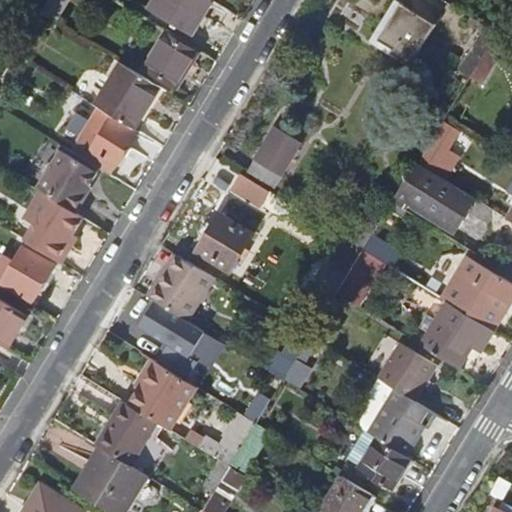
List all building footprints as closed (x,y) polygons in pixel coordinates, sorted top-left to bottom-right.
[(56,19),(67,0),(48,0),(41,11),(56,19)] [(192,31),(211,0),(155,0),(152,6),(192,31)] [(401,1),(380,35),(400,49),(397,54),(410,61),(434,22),(401,1)] [(460,67),(471,75),(499,31),(488,24),(460,67)] [(194,51),(161,31),(140,66),(173,86),(194,51)] [(377,41),(397,54),(400,49),(380,35),(377,41)] [(122,61),(96,103),(138,129),(164,86),(122,61)] [(136,132),(98,108),(77,140),(91,148),(85,157),(111,173),(136,132)] [(282,171),(293,154),(283,147),(290,133),(276,125),(257,156),(282,171)] [(444,125),(420,164),(438,175),(448,160),(443,157),(458,134),(444,125)] [(301,140),(290,133),(283,147),(293,154),(301,140)] [(55,197),(75,210),(86,193),(83,191),(89,183),(96,170),(61,148),(37,186),(42,189),(55,197)] [(453,233),(474,198),(438,175),(420,164),(417,162),(393,202),(403,208),(407,204),(453,233)] [(271,189),(243,172),(234,187),(262,204),(271,189)] [(75,210),(55,197),(42,189),(25,216),(38,224),(29,239),(58,257),(84,215),(75,210)] [(198,246),(230,266),(253,231),(221,210),(198,246)] [(319,293),(332,302),(340,289),(365,247),(361,244),(354,240),(336,267),(334,267),(319,293)] [(54,263),(24,244),(2,280),(32,298),(54,263)] [(360,303),(388,261),(365,247),(340,289),(360,303)] [(181,253),(155,297),(189,317),(214,274),(181,253)] [(452,302),(495,330),(511,302),(511,282),(472,257),(446,298),(452,302)] [(422,270),(416,279),(433,290),(439,280),(422,270)] [(0,295),(0,339),(8,345),(27,312),(0,295)] [(452,302),(424,345),(440,355),(460,368),(473,347),(481,352),(495,330),(452,302)] [(192,355),(208,330),(189,317),(185,323),(155,304),(147,318),(155,323),(179,337),(175,345),(167,358),(181,367),(188,353),(192,355)] [(151,330),(175,345),(179,337),(155,323),(151,330)] [(300,325),(273,371),(285,378),(313,333),(300,325)] [(327,347),(314,339),(291,379),(303,386),(327,347)] [(416,340),(412,346),(436,361),(440,355),(424,345),(416,340)] [(436,361),(412,346),(407,343),(384,380),(396,387),(419,402),(442,366),(436,361)] [(137,384),(142,388),(159,360),(153,357),(137,384)] [(189,401),(198,385),(159,360),(142,388),(132,404),(160,421),(173,428),(189,401)] [(426,430),(436,414),(419,402),(396,387),(387,401),(377,395),(362,417),(361,422),(363,427),(368,430),(406,454),(422,427),(426,430)] [(261,393),(247,416),(257,422),(272,399),(261,393)] [(125,399),(109,423),(114,426),(102,445),(133,464),(160,421),(132,404),(125,399)] [(195,404),(189,401),(173,428),(178,432),(195,404)] [(241,412),(215,455),(231,465),(257,422),(247,416),(241,412)] [(109,423),(98,442),(101,445),(102,445),(114,426),(109,423)] [(393,490),(413,458),(406,454),(368,430),(350,459),(362,467),(360,470),(393,490)] [(90,474),(79,491),(112,511),(128,511),(151,475),(133,464),(102,445),(101,445),(85,471),(90,474)] [(221,511),(245,473),(231,465),(204,509),(209,511),(221,511)] [(333,511),(360,511),(371,493),(345,477),(326,507),(333,511)] [(26,511),(86,511),(43,486),(26,511)]
